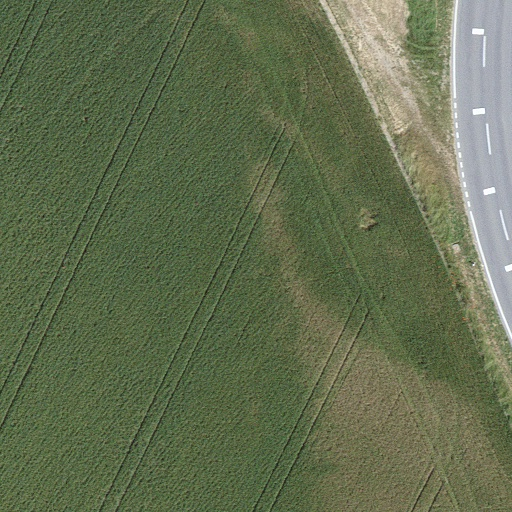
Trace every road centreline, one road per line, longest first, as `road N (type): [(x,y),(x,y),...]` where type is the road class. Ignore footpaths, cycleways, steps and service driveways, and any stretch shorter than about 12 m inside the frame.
road 1 (track): [(504,234),(345,0)]
road 2 (secondary): [(511,255),(488,101),(493,0)]
